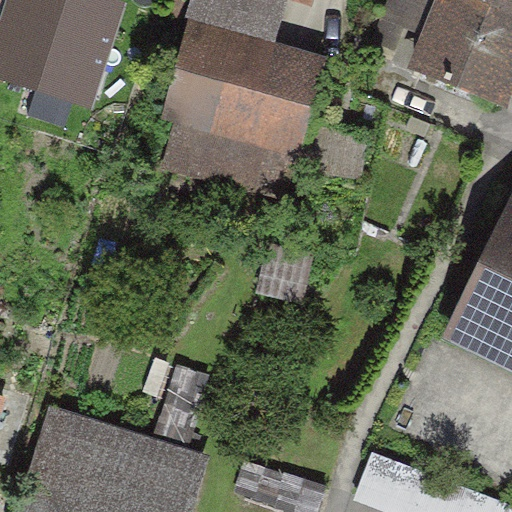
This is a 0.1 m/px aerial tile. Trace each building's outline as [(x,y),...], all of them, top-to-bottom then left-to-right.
[(125,1),(123,0),(6,0),(0,20),(0,77),(88,107),(125,1)] [(198,0),(168,116),(303,161),(333,57),(279,41),(290,7),(318,17),(323,0),(198,0)] [(511,104),(511,0),(388,0),(380,20),(424,36),(411,69),(511,108),(511,104)] [(511,200),(444,340),(511,372),(511,200)] [(192,511),(210,459),(51,407),(17,510),(22,511),(192,511)] [(511,511),(511,499),(378,451),(360,499),(396,511),(511,511)] [(247,469),(245,507),(327,511),(329,474),(247,469)]
